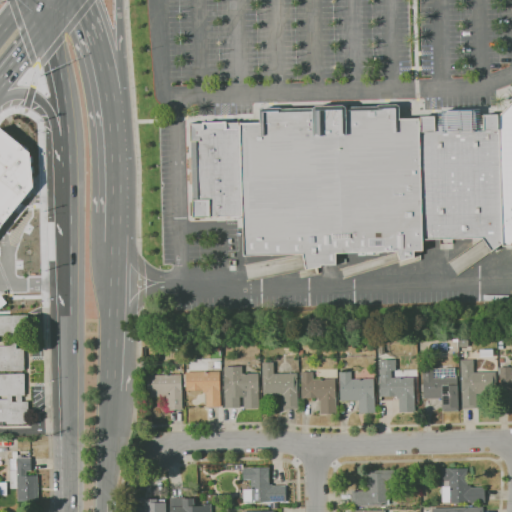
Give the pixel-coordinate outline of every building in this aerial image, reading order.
[(511,245),(503,246),(503,244),(499,117),(511,102),(511,245)] [(400,106),(400,118),(420,118),(424,240),(424,251),(415,251),(415,257),(401,261),(398,252),(336,253),(337,265),(322,265),(322,267),(306,270),(303,254),(244,256),(243,216),(240,123),(260,122),(260,109),(263,108),(281,107),(283,109),(312,108),(313,108),(316,106),(344,105),(346,107),(377,106),(380,104),(397,104),(400,106)] [(482,238),(424,240),(420,118),(420,116),(435,116),(439,116),(438,110),(480,109),(480,115),(483,115),(483,114),(499,114),(499,117),(503,244),(492,251),(482,238)] [(243,216),(192,218),(192,200),(193,200),(192,183),(190,183),(190,171),(192,171),(192,169),(190,169),(190,157),(192,157),(191,142),(190,123),(203,123),(203,122),(227,121),(227,122),(240,122),(240,123),(243,216)] [(0,127),(0,231),(35,184),(33,150),(2,125),(0,127)] [(0,370),(0,315),(28,315),(29,342),(17,342),(17,349),(24,349),(25,370),(0,370)] [(463,408),(461,360),(474,359),(474,373),(496,372),(497,394),(476,395),(477,408),(463,408)] [(400,412),(399,398),(398,399),(397,396),(381,396),(379,360),(396,360),(397,371),(391,371),(392,378),(415,377),(416,411),(400,412)] [(284,409),(283,394),(264,395),(263,362),(274,362),(274,374),(297,373),(299,408),(284,409)] [(259,408),(244,408),(244,397),(240,397),(241,407),(225,408),(225,366),(243,366),(243,373),(259,372),(259,408)] [(511,396),(501,396),(500,367),(511,367),(511,375),(511,396)] [(458,411),(442,411),(442,398),(424,398),(424,369),(433,369),(433,368),(455,368),(455,376),(458,376),(458,394),(458,411)] [(207,407),(206,393),(203,393),(203,390),(187,391),(186,387),(184,387),(183,374),(186,374),(186,372),(220,371),(220,389),(221,389),(222,406),(207,407)] [(321,414),(321,400),(319,400),(319,398),(302,398),(301,372),(313,371),(313,379),(335,379),(336,396),(337,413),(321,414)] [(360,413),(359,399),(341,400),(340,372),(352,371),(352,379),(374,378),(375,394),(376,412),(360,413)] [(6,424),(6,421),(0,421),(0,374),(24,374),(25,395),(22,395),(22,402),(28,401),(29,417),(27,417),(27,423),(6,424)] [(165,410),(165,397),(148,397),(147,375),(181,374),(182,390),(183,410),(165,410)] [(37,473),(30,473),(30,457),(16,457),(16,470),(9,470),(9,488),(16,488),(16,500),(37,500),(37,473)] [(252,502),(251,501),(244,501),(244,490),(251,489),(251,480),(244,480),(243,468),(270,467),(270,484),(272,484),(273,486),(286,485),(286,501),(252,502)] [(450,503),(450,502),(442,502),(442,495),(441,494),(440,493),(440,492),(440,491),(440,490),(440,489),(441,488),(442,487),(441,469),(451,468),(451,469),(468,468),(469,485),(471,485),(471,488),(485,487),(485,501),(450,503)] [(353,506),(352,490),(366,490),(366,470),(394,470),(394,482),(390,482),(390,505),(353,506)] [(131,511),(131,496),(138,496),(138,497),(146,497),(146,499),(158,499),(158,500),(165,500),(165,502),(167,502),(167,511),(131,511)] [(171,511),(171,507),(170,498),(183,497),(183,499),(195,498),(195,504),(212,504),(212,511),(171,511)]
